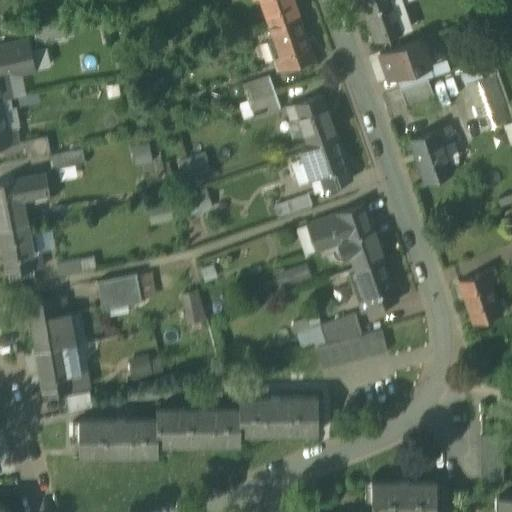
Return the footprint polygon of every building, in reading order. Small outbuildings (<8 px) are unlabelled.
[(290,0),(251,0),(252,1),(256,0),(259,0),(270,28),(297,18),(290,0)] [(360,0),(375,43),(403,33),(402,30),(406,29),(402,19),(398,21),(392,3),(399,1),(400,0),(399,0),(360,0)] [(297,18),(270,28),(280,58),(273,61),(277,73),(312,61),(297,18)] [(69,21),(33,29),(36,44),(72,37),(69,21)] [(420,40),(379,54),(388,80),(429,66),(425,54),(429,46),(421,43),(420,40)] [(0,101),(1,101),(10,100),(4,71),(12,69),(18,72),(33,69),(27,42),(0,47),(0,101)] [(482,130),(511,122),(511,116),(499,63),(468,70),(482,130)] [(259,77),(263,97),(253,100),(256,116),(281,110),(273,74),(259,77)] [(427,79),(399,89),(405,105),(406,105),(405,102),(431,93),(432,96),(433,95),(427,79)] [(320,95),(285,107),(290,120),(297,117),(308,147),(335,137),(320,95)] [(1,101),(0,101),(0,145),(17,142),(15,128),(6,130),(1,101)] [(444,128),(408,140),(423,183),(452,173),(441,144),(449,141),(444,128)] [(28,152),(52,148),(50,137),(26,141),(28,152)] [(308,147),(299,150),(314,192),(349,179),(335,137),(308,147)] [(153,147),(137,147),(138,162),(153,161),(153,147)] [(81,150),(48,156),(50,170),(83,163),(81,150)] [(208,151),(186,158),(192,178),(201,175),(198,165),(212,161),(208,151)] [(25,178),(0,182),(0,228),(26,223),(19,192),(27,191),(25,178)] [(177,200),(180,216),(216,207),(212,192),(177,200)] [(311,193),(283,202),(287,213),(315,204),(311,193)] [(363,204),(335,215),(335,216),(311,224),(320,250),(337,244),(342,259),(350,257),(354,269),(382,259),(383,259),(363,204)] [(26,223),(0,228),(0,246),(5,272),(43,264),(40,251),(31,252),(26,223)] [(97,257),(58,262),(59,273),(98,269),(97,257)] [(382,259),(354,269),(365,299),(357,301),(361,315),(397,302),(382,259)] [(284,271),(289,286),(314,277),(309,262),(284,271)] [(494,269),(458,282),(473,325),(501,316),(490,285),(498,283),(494,269)] [(135,274),(96,283),(102,311),(141,303),(135,274)] [(202,291),(184,293),(187,314),(205,311),(202,291)] [(65,300),(26,306),(35,350),(73,344),(65,300)] [(326,367),(392,351),(386,328),(365,333),(360,310),(323,319),(322,314),(296,320),(302,345),(320,341),(326,367)] [(73,344),(35,350),(43,394),(88,386),(85,373),(78,374),(73,344)] [(88,391),(65,394),(68,412),(91,406),(88,391)] [(317,397),(238,398),(238,407),(156,408),(156,418),(78,419),(79,455),(142,455),(142,449),(157,449),(157,445),(225,444),(225,439),(239,439),(239,429),(253,429),(253,434),(317,433),(317,397)] [(436,511),(436,483),(372,483),(371,511),(436,511)] [(511,511),(511,498),(501,498),(500,511),(511,511)]
